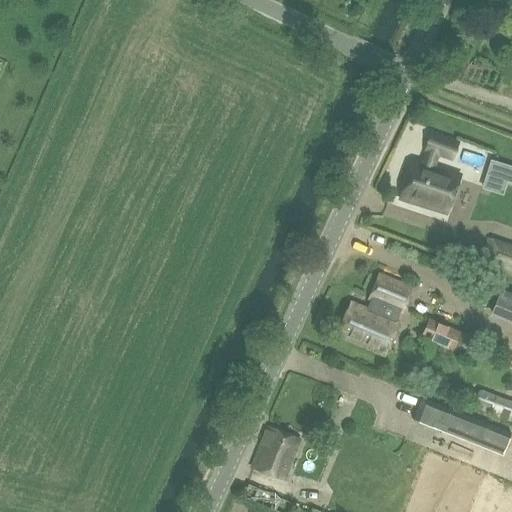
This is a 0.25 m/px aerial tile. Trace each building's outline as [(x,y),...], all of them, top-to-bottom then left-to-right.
[(413,159),(399,198),(446,213),(460,174),(433,165),(437,153),(451,158),(457,142),(431,132),(425,148),(427,149),(422,162),(413,159)] [(486,172),(504,178),(508,165),(490,159),(486,172)] [(492,179),(488,188),(499,192),(502,183),(492,179)] [(477,265),(511,276),(511,244),(491,237),(490,238),(486,237),(477,265)] [(368,299),(370,300),(367,307),(350,301),(336,335),(383,355),(397,320),(396,319),(399,312),(401,313),(411,288),(378,274),(368,299)] [(489,316),(511,324),(511,292),(501,288),(489,316)] [(423,335),(440,343),(452,348),(459,332),(429,320),(423,335)] [(477,337),(460,330),(453,349),(470,356),(477,337)] [(386,378),(382,393),(394,396),(398,381),(386,378)] [(511,401),(479,389),(475,398),(476,398),(473,406),(487,411),(486,412),(511,421),(511,401)] [(511,436),(490,428),(489,431),(420,404),(414,420),(503,456),(511,436)] [(267,426),(251,466),(283,479),(299,438),(267,426)] [(300,441),(290,466),(315,476),(325,451),(300,441)] [(278,509),(281,500),(241,486),(238,495),(278,509)]
